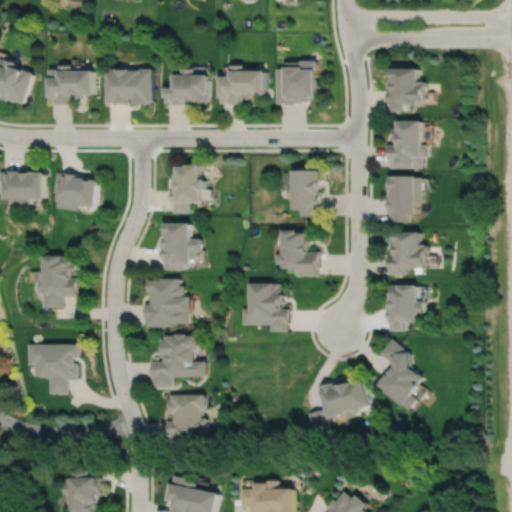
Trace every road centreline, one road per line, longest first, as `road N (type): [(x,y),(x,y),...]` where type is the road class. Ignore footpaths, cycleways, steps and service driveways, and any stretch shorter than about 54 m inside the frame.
road 1 (residential): [(141,136),(140,199),(114,291),(115,354),(137,439),(138,511)]
road 2 (residential): [(357,136),(0,133)]
road 3 (residential): [(340,328),(357,273),(357,136)]
road 4 (residential): [(511,16),(345,16)]
road 5 (residential): [(348,39),(511,37)]
road 6 (residential): [(344,0),(357,136)]
